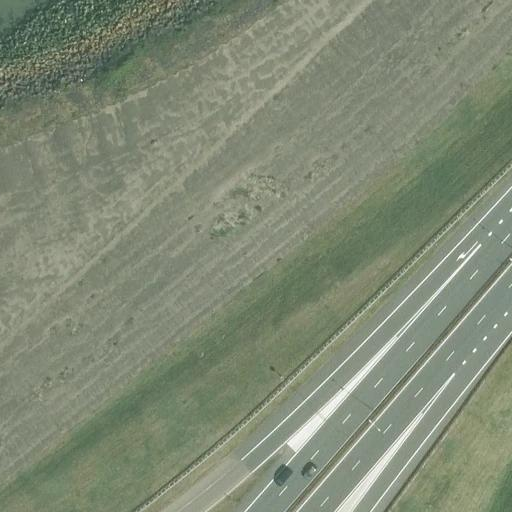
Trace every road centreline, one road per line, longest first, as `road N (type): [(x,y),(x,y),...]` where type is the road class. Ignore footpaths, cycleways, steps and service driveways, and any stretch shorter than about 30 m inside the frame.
road 1 (trunk): [(492,250),(188,511)]
road 2 (trunk): [(492,250),(263,511)]
road 3 (trunk): [(314,511),(445,360)]
road 4 (trunk): [(357,511),(404,444),(445,360)]
